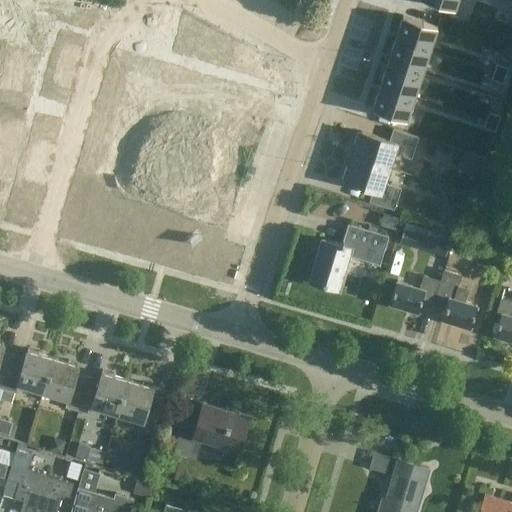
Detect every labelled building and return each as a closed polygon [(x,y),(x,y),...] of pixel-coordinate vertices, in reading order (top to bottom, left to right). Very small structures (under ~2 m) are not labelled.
[(21,0),(13,0),(6,27),(41,37),(50,8),(21,0)] [(425,0),(454,9),(457,0),(425,0)] [(402,15),(395,39),(429,50),(437,26),(402,15)] [(511,25),(505,24),(501,33),(511,36),(511,25)] [(6,27),(0,46),(0,55),(34,65),(41,37),(6,27)] [(395,39),(387,62),(421,73),(429,50),(395,39)] [(511,42),(504,39),(500,51),(508,53),(511,42)] [(0,55),(0,86),(25,94),(34,65),(0,55)] [(136,59),(126,93),(150,100),(160,66),(136,59)] [(387,62),(380,85),(414,96),(421,73),(387,62)] [(496,63),(493,71),(505,75),(507,67),(496,63)] [(160,66),(150,100),(171,107),(181,73),(160,66)] [(461,89),(464,76),(445,71),(442,85),(461,89)] [(493,71),(491,79),(503,83),(505,75),(493,71)] [(181,73),(171,107),(193,113),(203,79),(181,73)] [(203,79),(193,113),(215,120),(225,86),(203,79)] [(380,85),(372,109),(406,120),(414,96),(380,85)] [(225,86),(215,120),(237,126),(247,92),(225,86)] [(247,92),(237,126),(259,133),(269,99),(247,92)] [(488,105),(458,95),(454,107),(484,117),(488,105)] [(488,112),(486,119),(497,123),(499,115),(488,112)] [(486,119),(483,127),(495,131),(497,123),(486,119)] [(135,120),(132,132),(139,134),(143,123),(135,120)] [(143,123),(139,134),(147,137),(150,125),(143,123)] [(354,142),(350,154),(388,167),(394,152),(411,157),(414,148),(418,136),(393,128),(389,139),(375,135),(373,134),(361,130),(358,129),(354,142)] [(179,134),(175,146),(183,148),(186,136),(179,134)] [(186,136),(183,148),(190,150),(194,139),(186,136)] [(222,148),(219,159),(226,162),(230,150),(222,148)] [(230,150),(226,162),(234,164),(237,152),(230,150)] [(346,167),(342,179),(344,179),(359,185),(373,189),(369,200),(394,208),(398,198),(401,187),(384,181),(388,167),(350,154),(346,167)] [(467,189),(472,177),(461,173),(457,185),(467,189)] [(447,225),(457,228),(463,206),(453,203),(447,225)] [(382,215),(379,225),(394,230),(397,219),(382,215)] [(399,242),(445,256),(451,235),(405,222),(399,242)] [(348,254),(379,264),(388,235),(347,223),(340,243),(322,238),(309,279),(338,287),(348,254)] [(440,280),(434,301),(446,305),(441,318),(469,327),(476,304),(463,300),(467,287),(457,284),(461,274),(443,269),(440,280)] [(421,298),(434,301),(440,280),(423,274),(419,286),(396,279),(389,302),(417,311),(421,298)] [(511,300),(500,297),(496,312),(499,314),(493,334),(511,340),(511,300)] [(4,343),(0,342),(0,387),(4,389),(14,354),(2,350),(4,343)] [(53,358),(27,350),(26,357),(14,354),(4,389),(1,400),(12,403),(15,392),(16,392),(19,385),(43,392),(53,358)] [(79,410),(89,375),(78,372),(80,365),(53,358),(43,392),(68,399),(66,407),(79,410)] [(118,414),(128,380),(102,372),(100,379),(89,375),(79,410),(90,414),(93,407),(118,414)] [(153,387),(128,380),(118,414),(143,421),(140,429),(153,432),(163,398),(151,394),(153,387)] [(231,410),(230,416),(201,407),(196,424),(183,420),(174,452),(196,459),(202,439),(239,450),(249,416),(231,410)] [(0,431),(8,434),(12,422),(0,418),(0,431)] [(54,438),(51,450),(62,454),(65,442),(54,438)] [(102,463),(106,452),(78,444),(75,455),(102,463)] [(145,463),(148,452),(135,449),(132,460),(145,463)] [(17,450),(9,478),(19,481),(14,499),(23,501),(20,511),(57,511),(63,494),(70,496),(74,484),(29,470),(33,455),(17,450)] [(392,474),(396,459),(372,451),(368,467),(392,474)] [(167,477),(181,481),(187,459),(173,455),(167,477)] [(413,511),(427,468),(396,459),(392,474),(383,505),(379,503),(376,511),(413,511)] [(149,498),(152,484),(137,480),(133,493),(149,498)] [(114,493),(113,498),(78,487),(70,511),(129,511),(133,499),(114,493)] [(511,511),(511,502),(485,495),(480,511),(511,511)]
